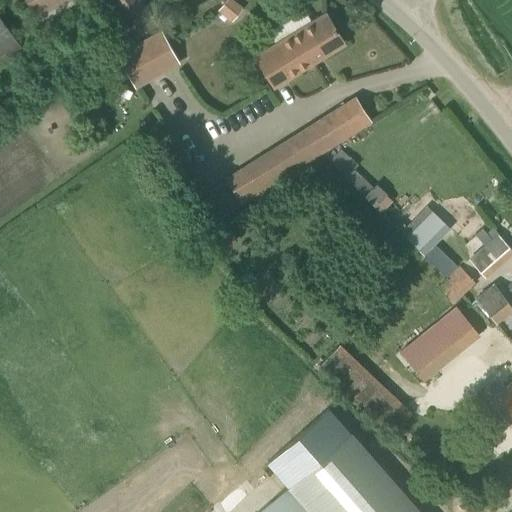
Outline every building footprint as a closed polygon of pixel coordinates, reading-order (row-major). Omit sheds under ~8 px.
[(88,10),(83,0),(24,0),(41,33),(88,10)] [(97,0),(125,43),(156,23),(142,0),(97,0)] [(233,0),(225,0),(218,8),(232,22),(244,10),(233,0)] [(343,43),(325,13),(255,56),(273,85),(343,43)] [(0,58),(20,45),(0,17),(0,58)] [(179,64),(161,31),(117,55),(135,88),(179,64)] [(355,98),(244,168),(203,195),(217,218),(259,191),(369,121),(355,98)] [(340,150),(329,161),(382,213),(393,201),(340,150)] [(459,270),(434,243),(449,227),(426,205),(400,232),(449,279),(437,289),(451,304),(475,283),(461,268),(459,270)] [(511,251),(511,249),(499,235),(469,260),(483,276),(511,251)] [(438,324),(400,354),(417,376),(428,367),(445,353),(455,346),(438,324)] [(322,363),(359,399),(377,381),(339,345),(322,363)] [(511,380),(491,399),(511,423),(511,380)] [(419,511),(349,432),(257,511),(419,511)]
